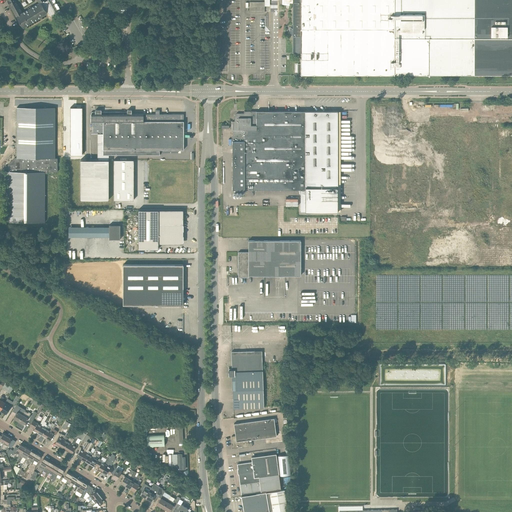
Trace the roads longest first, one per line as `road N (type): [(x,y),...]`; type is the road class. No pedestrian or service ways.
road 1 (unclassified): [(215,397),(207,122)]
road 2 (unclassified): [(207,122),(201,397)]
road 3 (tertiary): [(244,91),(511,91)]
road 4 (residential): [(111,492),(0,424)]
road 5 (tertiary): [(0,90),(128,91)]
